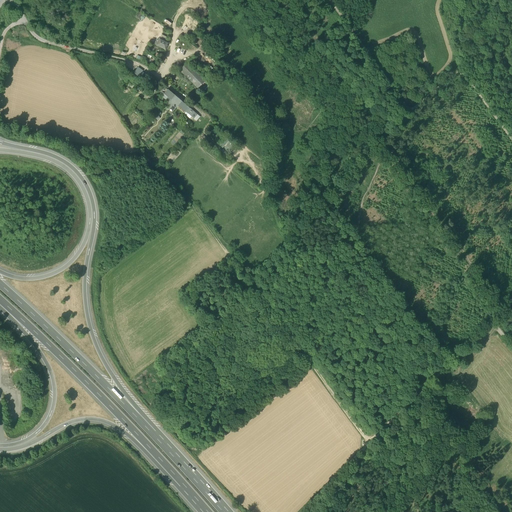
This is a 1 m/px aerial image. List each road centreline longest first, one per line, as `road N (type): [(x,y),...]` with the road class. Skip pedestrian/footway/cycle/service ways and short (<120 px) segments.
road 1 (motorway): [(174,457),(111,376),(90,331),(84,289),(94,210),(86,184),(57,156),(0,141)]
road 2 (track): [(370,441),(157,162)]
road 3 (motorway): [(0,299),(179,480)]
road 4 (motorway): [(174,457),(0,282)]
road 5 (motorway): [(0,150),(65,167),(89,212),(83,242),(55,272),(24,278),(0,270)]
road 6 (motorway): [(0,449),(95,418),(119,428),(179,480)]
road 7 (track): [(511,142),(458,68),(383,145)]
road 8 (motorway): [(0,308),(38,349),(54,383),(51,412),(37,432),(0,444)]
road 9 (track): [(492,320),(370,441)]
road 10 (residential): [(6,0),(44,41),(150,66)]
road 11 (track): [(360,241),(445,366)]
road 12 (track): [(329,0),(411,116)]
